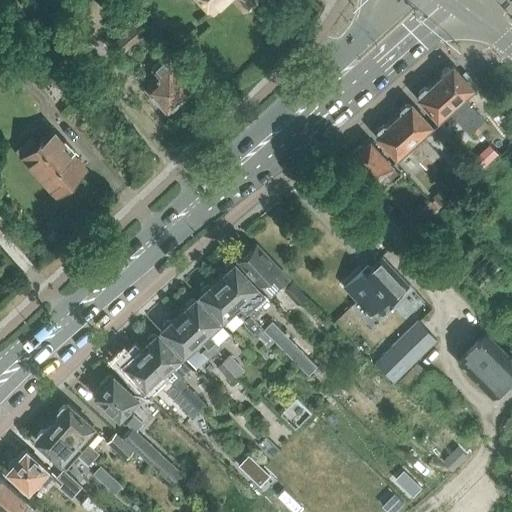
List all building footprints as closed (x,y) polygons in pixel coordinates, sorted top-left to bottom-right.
[(198,0),(212,15),(229,0),(232,0),(242,12),(255,0),(198,0)] [(110,43),(119,52),(143,29),(134,20),(110,43)] [(19,60),(28,70),(36,62),(27,52),(19,60)] [(158,103),(166,112),(190,91),(181,82),(189,75),(168,52),(151,68),(157,75),(143,88),(149,95),(147,97),(154,106),(158,103)] [(0,59),(0,67),(14,82),(25,72),(7,53),(0,59)] [(440,75),(434,81),(475,126),(483,120),(465,99),(475,91),(452,65),(450,67),(446,66),(441,71),(440,75)] [(475,126),(434,81),(427,88),(424,87),(418,93),(418,96),(416,97),(438,123),(450,113),(467,133),(475,126)] [(399,113),(393,118),(425,154),(433,162),(439,156),(423,138),(434,128),(411,103),(409,105),(406,104),(399,109),(399,113)] [(377,133),(375,135),(398,160),(408,151),(417,161),(425,154),(393,118),(385,125),(382,125),(376,130),(377,133)] [(18,151),(55,193),(83,168),(70,154),(74,150),(64,139),(60,142),(51,132),(37,145),(32,139),(18,151)] [(351,158),(375,184),(385,175),(392,182),(399,175),(393,168),(369,142),(362,148),(359,147),(352,154),(353,156),(351,158)] [(489,145),(481,153),(491,162),(498,154),(489,145)] [(425,154),(417,161),(425,169),(433,162),(425,154)] [(449,197),(442,189),(433,198),(440,205),(449,197)] [(429,200),(410,218),(418,227),(437,209),(429,200)] [(239,258),(237,260),(261,285),(264,288),(272,281),(279,288),(289,279),(255,243),(247,250),(246,248),(238,256),(239,258)] [(391,304),(409,286),(382,257),(364,273),(360,270),(342,288),(370,317),(387,301),(391,304)] [(224,272),(217,278),(252,317),(259,311),(256,308),(267,298),(234,262),(232,264),(229,264),(224,268),(224,272)] [(252,317),(217,278),(209,285),(206,285),(201,289),(201,293),(199,294),(231,330),(242,321),(245,324),(255,335),(256,334),(262,328),(260,326),(252,317)] [(284,290),(297,304),(302,299),(289,285),(284,290)] [(185,306),(178,313),(214,352),(221,346),(218,343),(228,333),(196,297),(194,299),(190,299),(185,303),(185,306)] [(484,332),(511,359),(511,307),(494,327),(491,324),(484,332)] [(206,359),(214,352),(178,313),(171,320),(167,320),(162,324),(162,327),(160,329),(193,365),(203,356),(206,359)] [(269,318),(260,326),(262,328),(274,340),(301,368),(309,359),(269,318)] [(418,321),(374,363),(394,383),(436,340),(418,321)] [(262,328),(256,334),(267,346),(274,340),(262,328)] [(147,341),(140,348),(172,383),(190,367),(157,332),(155,334),(152,334),(147,338),(147,341)] [(457,362),(491,397),(511,375),(511,364),(484,336),(457,362)] [(156,380),(165,390),(193,416),(199,410),(184,396),(171,384),(172,383),(140,348),(132,355),(129,355),(124,359),(124,362),(122,364),(145,389),(156,380)] [(230,355),(223,362),(229,370),(236,376),(237,377),(244,371),(230,355)] [(229,370),(223,362),(218,368),(230,381),(236,376),(229,370)] [(428,411),(453,435),(456,433),(466,442),(482,425),(472,415),(471,417),(418,365),(404,379),(412,387),(410,389),(431,409),(428,411)] [(143,423),(133,413),(128,409),(138,398),(109,372),(92,391),(125,421),(131,427),(136,431),(143,423)] [(190,389),(184,396),(199,410),(205,403),(190,389)] [(52,422),(82,448),(93,459),(99,453),(87,443),(99,430),(69,403),(68,404),(63,405),(58,410),(58,415),(52,422)] [(93,459),(82,448),(52,422),(46,429),(41,429),(36,434),(37,439),(36,440),(66,467),(78,453),(90,463),(93,459)] [(122,437),(172,483),(181,472),(136,431),(131,427),(122,437)] [(134,450),(116,434),(108,443),(126,458),(134,450)] [(8,468),(6,470),(28,490),(40,476),(44,480),(51,473),(47,468),(25,449),(17,458),(12,458),(7,464),(8,468)] [(464,459),(455,450),(441,463),(450,472),(464,459)] [(111,475),(100,465),(92,473),(103,483),(111,475)] [(404,469),(398,476),(406,483),(412,477),(404,469)] [(62,470),(56,477),(63,483),(59,487),(71,497),(80,487),(62,470)] [(44,511),(37,505),(34,508),(25,500),(26,500),(0,478),(0,477),(0,511),(44,511)] [(254,500),(246,492),(236,503),(244,510),(254,500)] [(393,493),(381,505),(387,511),(394,511),(403,503),(393,493)] [(90,511),(98,511),(102,508),(87,495),(80,503),(90,511)]
